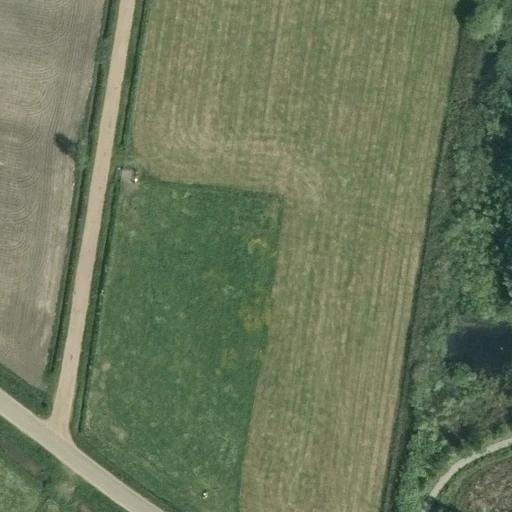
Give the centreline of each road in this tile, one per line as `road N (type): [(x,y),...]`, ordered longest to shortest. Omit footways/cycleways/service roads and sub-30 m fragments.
road 1 (track): [(59,449),(127,0)]
road 2 (unclassified): [(147,511),(0,404)]
